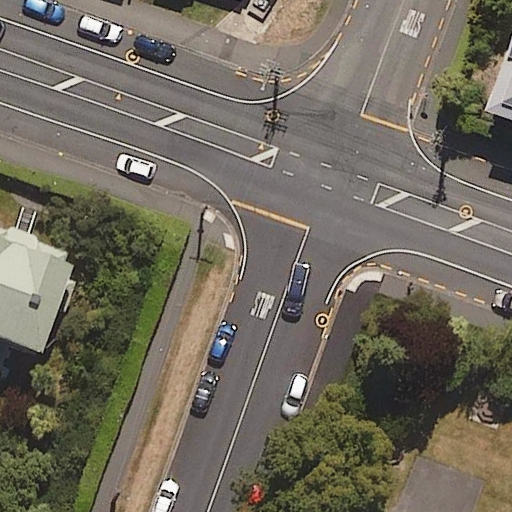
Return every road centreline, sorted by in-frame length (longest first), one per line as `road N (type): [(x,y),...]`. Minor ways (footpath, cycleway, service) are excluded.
road 1 (residential): [(332,175),(210,511)]
road 2 (tertiary): [(332,175),(0,58)]
road 3 (tertiary): [(511,240),(332,175)]
road 4 (tertiary): [(398,0),(332,175)]
